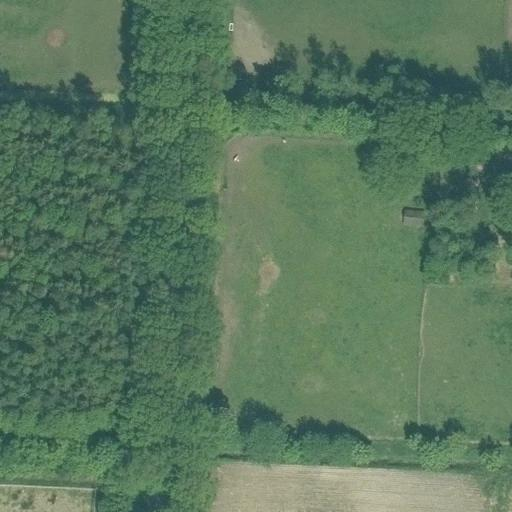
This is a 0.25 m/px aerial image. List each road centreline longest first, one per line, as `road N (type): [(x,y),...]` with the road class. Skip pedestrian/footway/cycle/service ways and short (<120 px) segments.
road 1 (unclassified): [(159,511),(184,0)]
road 2 (track): [(511,126),(179,106)]
